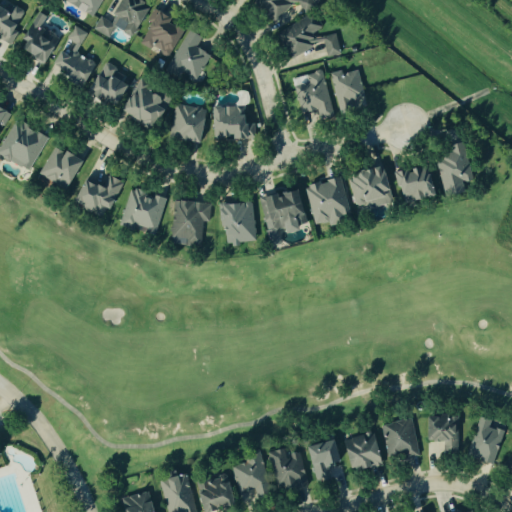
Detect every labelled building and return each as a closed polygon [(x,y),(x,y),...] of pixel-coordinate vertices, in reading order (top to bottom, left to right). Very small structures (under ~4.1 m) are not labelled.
[(91,18),(100,0),(64,0),(63,2),(91,18)] [(146,6),(135,0),(116,0),(106,19),(99,14),(90,30),(106,38),(112,27),(130,37),(146,6)] [(289,61),(310,48),(313,44),(321,42),(324,57),(338,54),(333,34),(309,39),(318,28),(317,23),(306,15),(315,3),(312,0),(256,0),(255,2),(257,9),(264,21),(279,18),(291,1),(305,12),(278,31),(280,40),(281,41),(284,53),(289,61)] [(7,12),(0,8),(0,39),(9,43),(23,12),(10,6),(7,12)] [(136,42),(165,57),(181,27),(152,11),(136,42)] [(15,52),(43,64),(55,38),(37,30),(43,16),(33,12),(15,52)] [(93,64),(74,53),(85,33),(71,26),(58,50),(56,49),(46,68),(80,86),(93,64)] [(194,81),(208,57),(194,48),(200,39),(187,31),(165,67),(178,76),(181,73),(194,81)] [(110,107),(126,76),(100,63),(84,94),(110,107)] [(327,76),(337,113),(351,109),(349,101),(362,97),(355,69),(327,76)] [(293,87),(299,114),(306,112),(308,122),(331,117),(320,71),(304,74),(306,84),(293,87)] [(147,92),(150,87),(137,79),(117,111),(149,130),(161,110),(154,106),(158,99),(147,92)] [(196,143),(203,110),(172,103),(165,137),(196,143)] [(209,139),(252,139),(252,124),(242,125),(242,115),(234,115),(234,107),(209,107),(209,139)] [(0,127),(2,128),(8,115),(0,110),(0,127)] [(0,157),(25,172),(45,139),(14,120),(0,143),(0,157)] [(462,192),(460,183),(467,181),(458,145),(448,147),(450,153),(432,157),(442,197),(462,192)] [(64,190),(78,160),(50,147),(37,177),(64,190)] [(432,194),(422,164),(391,174),(400,205),(432,194)] [(390,203),(380,165),(344,175),(354,207),(371,202),(373,208),(390,203)] [(70,204),(104,218),(119,181),(106,176),(102,185),(81,176),(70,204)] [(348,214),(338,177),(303,187),(314,228),(340,221),(338,216),(348,214)] [(117,225),(153,236),(164,199),(128,189),(117,225)] [(255,198),(268,247),(279,244),(277,234),(294,229),(291,215),(299,213),(294,190),(274,195),(273,193),(255,198)] [(255,241),(248,200),(216,205),(222,246),(255,241)] [(198,247),(200,222),(207,223),(208,203),(171,201),(168,245),(198,247)] [(422,441),(428,441),(428,457),(455,457),(455,417),(422,417),(422,441)] [(491,466),(502,429),(491,426),(492,423),(476,418),(465,459),(491,466)] [(378,424),(383,457),(399,454),(401,465),(417,462),(410,419),(378,424)] [(349,473),(379,462),(371,439),(361,442),(359,435),(338,443),(349,473)] [(329,480),(326,466),(336,463),(330,440),(303,446),(312,484),(329,480)] [(265,455),(274,491),(305,483),(296,447),(265,455)] [(511,479),(511,452),(500,472),(511,479)] [(242,455),(243,463),(232,465),(238,499),(265,494),(258,453),(242,455)] [(193,511),(184,474),(156,481),(164,511),(193,511)] [(198,511),(227,506),(221,477),(192,483),(198,511)] [(120,511),(149,511),(147,493),(119,497),(120,511)]
